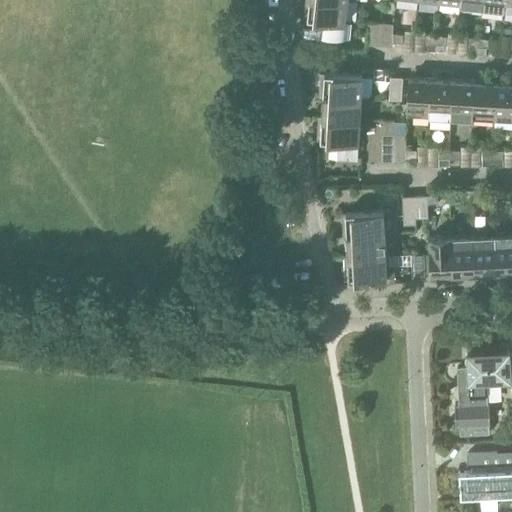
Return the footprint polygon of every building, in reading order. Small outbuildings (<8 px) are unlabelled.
[(305,0),(304,16),(326,19),(324,35),(343,37),(347,0),(305,0)] [(483,0),(483,7),(504,9),(504,0),(483,0)] [(368,21),(367,44),(379,44),(380,22),(368,21)] [(393,23),(380,22),(379,44),(392,45),(392,41),(393,33),(393,23)] [(393,33),(392,41),(403,42),(403,33),(393,33)] [(426,43),(436,44),(437,35),(426,35),(426,43)] [(446,44),(447,36),(437,35),(436,44),(446,44)] [(469,46),(480,46),(480,38),(469,37),(469,46)] [(489,46),(490,38),(480,38),(480,46),(487,46),(489,46)] [(469,56),(479,56),(480,46),(469,46),(469,56)] [(319,95),(324,95),(324,94),(361,97),(362,75),(321,72),(319,95)] [(403,77),(390,76),(389,98),(402,99),(403,77)] [(429,116),(431,78),(409,77),(407,115),(429,116)] [(453,79),(431,78),(429,116),(451,117),(453,79)] [(453,79),(451,117),(472,118),(474,81),(453,79)] [(472,118),(495,120),(495,112),(496,82),(474,81),(472,118)] [(495,112),(495,120),(511,120),(511,82),(496,82),(495,112)] [(324,95),(323,115),(322,117),(360,119),(361,97),(324,94),(324,95)] [(322,117),(323,115),(318,115),(317,139),(337,140),(336,158),(358,159),(359,133),(360,119),(322,117)] [(394,162),(394,133),(381,133),(381,162),(394,162)] [(406,133),(394,133),(394,162),(406,162),(406,158),(406,149),(406,133)] [(406,149),(406,158),(417,158),(417,149),(406,149)] [(449,158),(449,149),(440,149),(440,165),(450,165),(450,158),(449,158)] [(460,150),(449,149),(449,158),(450,158),(460,158),(460,150)] [(483,166),(493,166),(493,150),(483,150),(483,166)] [(503,150),(493,150),(493,166),(503,166),(503,150)] [(461,198),(471,198),(471,189),(461,189),(461,198)] [(481,198),(481,189),(471,189),(471,198),(481,198)] [(438,194),(427,195),(428,203),(438,203),(438,194)] [(402,196),(404,224),(416,224),(416,217),(415,195),(402,196)] [(427,195),(415,195),(416,217),(428,217),(428,203),(427,195)] [(343,235),(347,235),(347,234),(385,233),(396,232),(395,210),(342,212),(343,235)] [(386,254),(385,233),(347,234),(347,235),(348,255),(348,256),(386,254)] [(511,233),(495,234),(497,271),(511,270),(511,233)] [(473,235),(475,272),(497,271),(495,234),(473,235)] [(453,274),(475,272),(473,235),(451,236),(453,274)] [(451,236),(429,237),(431,275),(453,274),(451,236)] [(425,275),(424,252),(411,253),(413,275),(425,275)] [(387,265),(386,254),(348,256),(348,255),(344,255),(345,279),(395,276),(394,264),(387,265)] [(488,402),(487,380),(502,379),(502,384),(511,383),(511,352),(511,350),(466,352),(467,365),(457,366),(459,403),(455,403),(456,426),(460,426),(461,434),(490,432),(489,424),(490,424),(489,402),(488,402)] [(498,505),(497,493),(511,492),(511,451),(467,453),(468,471),(460,471),(461,495),(481,494),(482,506),(498,505)]
